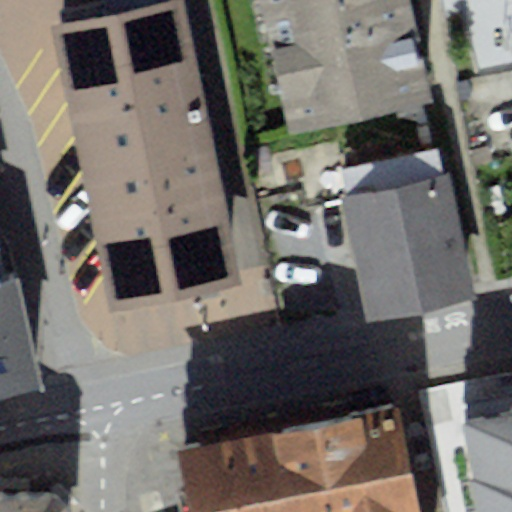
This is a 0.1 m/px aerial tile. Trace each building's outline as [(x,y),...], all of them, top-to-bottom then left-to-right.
[(259,0),(286,134),(431,105),(409,0),(259,0)] [(113,323),(240,291),(183,3),(53,32),(113,323)] [(452,177),(345,198),(370,321),(477,299),(452,177)] [(0,394),(38,388),(10,240),(0,228),(0,394)] [(421,511),(402,408),(179,450),(191,511),(421,511)] [(511,511),(511,411),(463,422),(482,511),(511,511)] [(66,511),(67,502),(0,497),(0,511),(66,511)]
